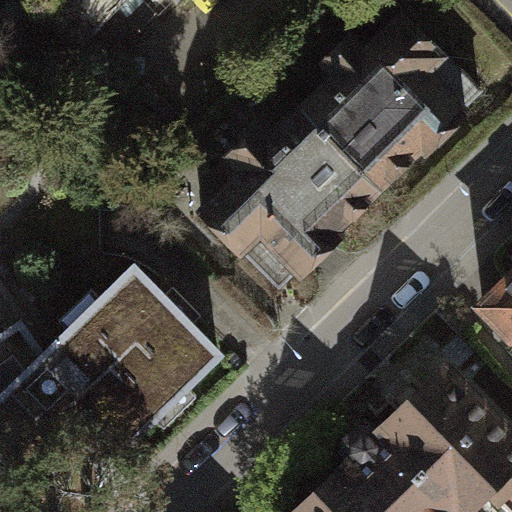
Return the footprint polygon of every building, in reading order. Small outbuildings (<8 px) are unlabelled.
[(32,0),(79,46),(125,0),(32,0)] [(300,108),(376,187),(420,144),(426,150),(465,113),(460,108),(480,89),(443,51),(440,54),(400,14),(365,47),(354,36),(324,65),(334,75),(300,108)] [(240,172),(202,209),(277,287),(297,267),(301,270),(341,231),(336,226),(376,187),(300,108),(265,142),(254,131),(226,158),(240,172)] [(21,324),(0,338),(0,484),(95,419),(123,448),(219,353),(135,267),(43,358),(21,324)] [(511,273),(481,304),(511,334),(511,273)] [(511,432),(445,364),(377,429),(457,511),(465,511),(490,488),(511,510),(511,432)] [(457,511),(377,429),(370,422),(341,451),(348,459),(293,511),(457,511)]
